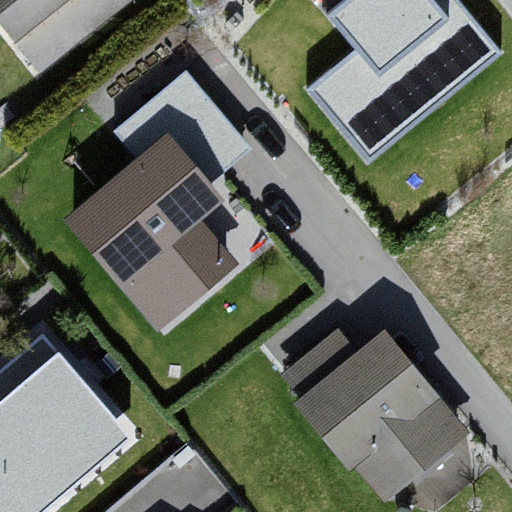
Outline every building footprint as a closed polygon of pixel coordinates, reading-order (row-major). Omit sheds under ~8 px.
[(0,0),(0,17),(43,73),(137,0),(0,0)] [(509,56),(462,0),(352,0),(326,21),(359,61),(316,96),(373,166),(509,56)] [(221,203),(173,145),(72,226),(163,338),(247,270),(204,217),(221,203)] [(283,375),(389,511),(390,511),(476,446),(388,332),(359,354),(341,330),(283,375)] [(0,511),(64,511),(141,447),(47,338),(0,378),(0,511)]
